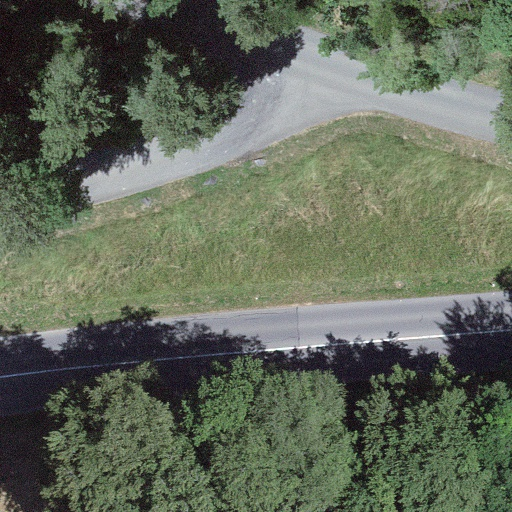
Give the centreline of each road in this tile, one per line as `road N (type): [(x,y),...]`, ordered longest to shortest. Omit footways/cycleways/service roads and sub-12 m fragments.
road 1 (tertiary): [(511,331),(0,378)]
road 2 (tertiary): [(323,68),(257,121),(0,204)]
road 3 (tertiary): [(323,68),(140,0)]
road 4 (tertiary): [(511,118),(323,68)]
